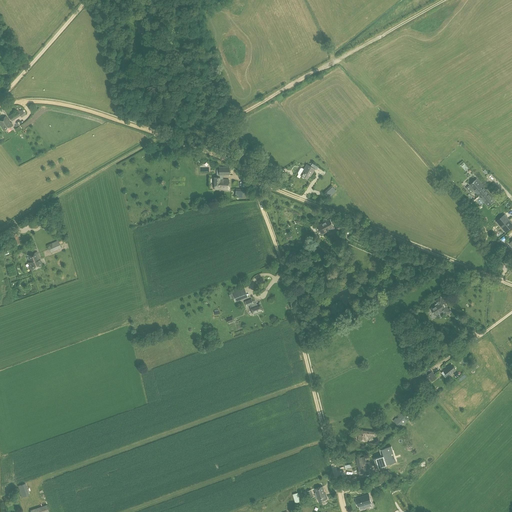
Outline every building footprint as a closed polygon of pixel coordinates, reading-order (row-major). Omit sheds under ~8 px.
[(15,58),(19,65),(23,63),(20,55),(15,58)] [(9,116),(12,121),(21,115),(21,116),(25,114),(22,109),(20,110),(18,111),(17,110),(9,116)] [(0,120),(0,124),(4,131),(12,126),(6,116),(0,120)] [(298,174),(307,179),(310,175),(311,175),(315,169),(307,164),(304,169),(302,168),(300,168),(298,173),(298,174)] [(214,190),(229,190),(229,180),(222,180),(222,175),(229,175),(229,167),(219,167),(219,174),(217,174),(217,177),(214,177),(214,190)] [(470,185),(479,195),(486,190),(477,179),(470,185)] [(323,193),(328,198),(332,194),(333,195),(337,191),(332,186),(323,193)] [(486,190),(479,195),(489,206),(495,201),(486,190)] [(496,222),(501,227),(509,220),(505,214),(496,222)] [(329,231),(329,230),(334,227),(333,224),(334,224),(333,222),(332,223),(330,219),(318,226),(318,227),(315,228),(319,235),(322,234),(322,235),(329,231)] [(511,226),(511,223),(509,220),(501,227),(506,232),(511,226)] [(339,230),(341,233),(346,230),(346,231),(349,230),(347,225),(344,227),(342,223),(336,226),(339,230)] [(10,236),(13,246),(20,244),(17,233),(10,236)] [(49,244),(51,250),(62,247),(60,240),(49,244)] [(500,259),(504,264),(511,257),(511,256),(507,251),(500,257),(501,259),(500,259)] [(28,263),(31,270),(42,266),(37,252),(27,255),(29,262),(28,263)] [(404,261),(409,264),(412,258),(406,255),(404,261)] [(231,292),(235,302),(248,297),(244,287),(231,292)] [(442,311),(446,316),(452,312),(450,309),(448,310),(441,298),(436,301),(437,303),(435,305),(435,306),(431,309),(435,316),(442,311)] [(249,305),(253,315),(262,312),(259,303),(256,304),(254,301),(252,301),(251,299),(245,301),(247,306),(249,305)] [(444,371),(448,376),(456,370),(451,364),(444,371)] [(427,375),(432,382),(437,378),(432,371),(430,369),(428,371),(423,375),(425,377),(427,375)] [(394,421),(400,428),(412,416),(413,415),(406,409),(394,421)] [(358,440),(367,441),(367,438),(377,439),(378,432),(373,432),(359,430),(358,440)] [(392,450),(391,446),(385,448),(386,452),(382,453),(383,455),(374,457),(376,467),(391,463),(390,457),(391,457),(390,451),(392,450)] [(376,479),(379,484),(384,482),(383,479),(385,478),(384,476),(376,479)] [(355,484),(357,487),(364,483),(368,481),(367,479),(363,481),(355,484)] [(18,486),(22,497),(29,495),(25,483),(18,486)] [(318,497),(319,502),(327,499),(323,486),(315,489),(316,493),(315,493),(316,497),(318,497)] [(356,498),(358,507),(359,507),(360,509),(366,507),(365,505),(372,503),(369,494),(356,498)]
